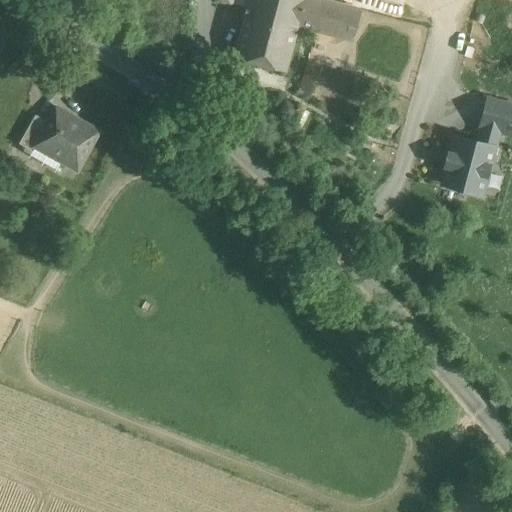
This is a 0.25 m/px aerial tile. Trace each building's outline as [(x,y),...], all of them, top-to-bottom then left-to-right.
[(248,0),(233,57),(284,71),(297,25),(303,0),(248,0)] [(359,10),(321,0),(303,0),(297,25),(351,40),(359,10)] [(298,58),(285,90),(295,94),(308,62),(298,58)] [(297,96),(310,100),(321,63),(309,59),(297,96)] [(511,138),(511,137),(511,100),(487,94),(478,130),(511,138)] [(98,131),(55,107),(47,122),(33,146),(34,147),(76,171),(98,131)] [(34,115),(18,144),(32,151),(34,147),(33,146),(47,122),(34,115)] [(494,147),(454,136),(449,153),(447,153),(444,166),(446,166),(441,184),(481,195),(494,147)]
